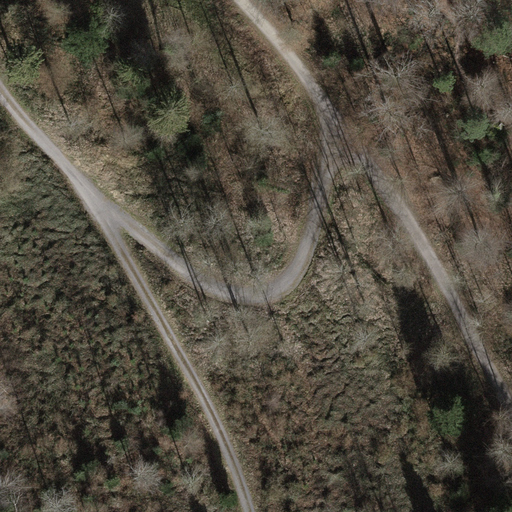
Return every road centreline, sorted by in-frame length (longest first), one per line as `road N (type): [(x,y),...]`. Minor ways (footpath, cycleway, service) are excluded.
road 1 (track): [(0,86),(97,205),(221,418),(249,511)]
road 2 (track): [(236,0),(333,111),(511,387)]
road 3 (track): [(333,111),(323,203),(302,265),(270,294),(227,292),(189,273),(153,236),(97,205)]
